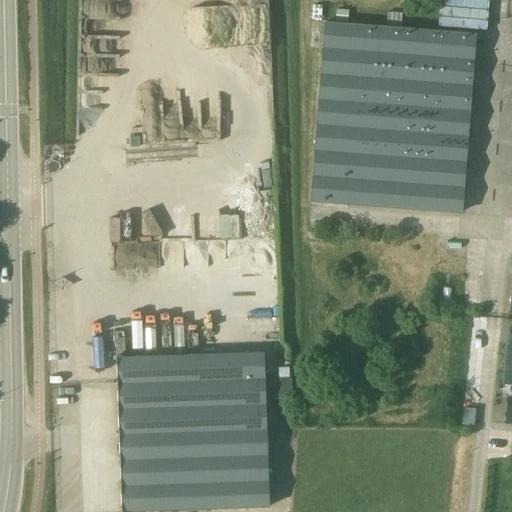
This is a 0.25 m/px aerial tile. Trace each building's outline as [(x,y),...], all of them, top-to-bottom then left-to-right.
[(463,5),(462,26),(491,27),(492,0),(445,0),(446,4),(463,5)] [(336,9),(335,20),(347,21),(348,10),(336,9)] [(475,34),(438,32),(325,23),(311,201),(461,213),(475,34)] [(485,307),(486,272),(464,271),(463,306),(485,307)] [(119,384),(238,380),(264,379),(263,353),(118,358),(119,384)] [(288,379),(288,368),(277,368),(278,379),(288,379)] [(243,507),(268,506),(264,379),(238,380),(239,405),(240,431),(241,456),(242,482),(243,507)] [(238,380),(119,384),(120,409),(239,405),(238,380)] [(239,405),(120,409),(120,435),(240,431),(239,405)] [(240,431),(120,435),(121,460),(241,456),(240,431)] [(241,456),(121,460),(122,486),(242,482),(241,456)] [(242,482),(122,486),(123,511),(243,507),(242,482)]
